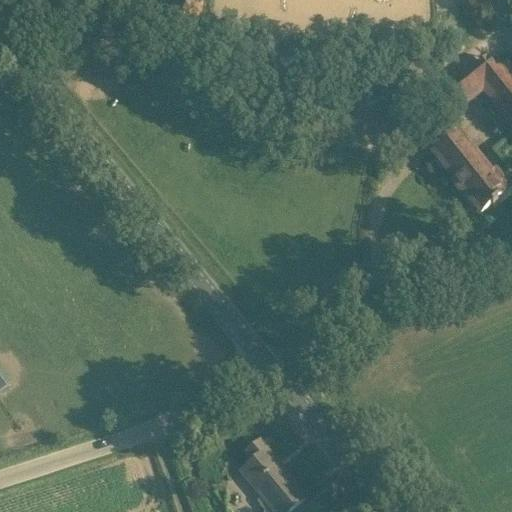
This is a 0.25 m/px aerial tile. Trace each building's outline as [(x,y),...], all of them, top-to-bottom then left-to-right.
[(171,20),(167,18),(161,30),(183,41),(201,6),(188,0),(175,0),(173,6),(177,8),(171,20)] [(457,56),(446,43),(444,41),(437,47),(431,52),(444,67),(457,56)] [(483,86),(511,123),(511,68),(507,62),(498,68),(489,58),(477,67),(474,63),(432,97),(447,116),(483,86)] [(457,138),(435,156),(481,214),(491,207),(493,209),(499,205),(497,202),(509,192),(496,175),(490,179),(457,138)] [(2,363),(0,363),(0,390),(13,384),(2,363)] [(273,511),(292,511),(306,500),(283,472),(281,473),(266,455),(268,453),(262,446),(257,446),(250,452),(249,457),(254,463),(242,473),(273,511)]
